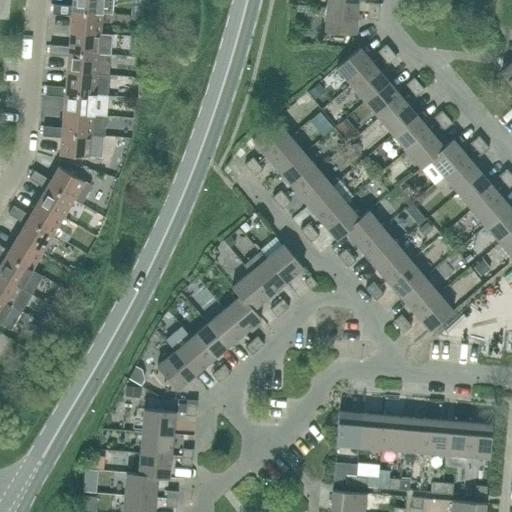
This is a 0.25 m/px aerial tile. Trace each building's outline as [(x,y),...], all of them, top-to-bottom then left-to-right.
[(102,13),(102,0),(72,0),(72,6),(62,5),(62,15),(71,15),(71,11),(102,13)] [(357,10),(357,0),(327,0),(326,8),(357,10)] [(379,12),(379,4),(369,3),(368,11),(379,12)] [(62,15),(62,5),(53,4),(52,14),(62,15)] [(306,6),(297,5),(295,5),(294,15),(305,16),(306,6)] [(355,33),(357,10),(326,8),(325,30),(355,33)] [(100,34),(102,13),(71,11),(71,15),(70,31),(100,34)] [(378,20),(379,12),(368,11),(368,19),(378,20)] [(315,40),(316,29),(297,28),(296,39),(315,40)] [(112,35),(100,34),(70,31),(68,46),(59,46),(58,55),(68,56),(68,51),(110,55),(112,35)] [(58,55),(59,46),(50,45),(49,55),(58,55)] [(383,57),(391,51),(386,45),(378,51),(383,57)] [(351,85),(374,65),(359,47),(336,67),(351,85)] [(109,75),(110,55),(68,51),(68,56),(66,72),(109,75)] [(388,63),(396,57),(391,51),(383,57),(388,63)] [(511,85),(511,62),(500,72),(511,85)] [(365,101),(388,81),(374,65),(351,85),(365,101)] [(107,95),(109,75),(66,72),(65,87),(56,86),(55,96),(64,97),(65,92),(95,94),(107,95)] [(411,90),(419,84),(414,77),(405,84),(411,90)] [(379,118),(402,98),(388,81),(365,101),(379,118)] [(416,97),(424,90),(419,84),(411,90),(416,97)] [(55,96),(56,86),(46,85),(45,95),(55,96)] [(93,115),(95,94),(65,92),(64,97),(63,112),(93,115)] [(393,134),(416,114),(402,98),(379,118),(393,134)] [(438,123),(447,117),(442,110),(433,117),(438,123)] [(91,135),(93,115),(63,112),(62,128),(52,127),(51,137),(61,137),(61,133),(91,135)] [(406,151),(430,131),(416,114),(393,134),(406,151)] [(443,129),(452,123),(447,117),(438,123),(443,129)] [(266,156),(290,136),(275,119),(252,139),(266,156)] [(51,137),(52,127),(43,126),(42,136),(51,137)] [(444,147),(443,147),(430,131),(406,151),(421,168),(430,160),(430,159),(444,147)] [(89,156),(91,135),(61,133),(61,137),(59,154),(89,156)] [(280,172),(303,153),(290,136),(266,156),(280,172)] [(476,149),(484,142),(479,136),(470,143),(476,149)] [(443,176),(467,156),(452,139),(443,147),(444,147),(430,159),(430,160),(443,176)] [(481,155),(489,148),(484,142),(476,149),(481,155)] [(294,189),(317,169),(303,153),(280,172),(294,189)] [(123,157),(115,156),(112,166),(120,169),(123,157)] [(457,192),(481,173),(467,156),(443,176),(457,192)] [(258,164),(257,163),(253,158),(245,165),(250,170),(258,164)] [(254,176),(263,169),(258,164),(250,170),(254,176)] [(89,184),(84,181),(58,166),(50,180),(42,175),(37,183),(45,188),(47,184),(74,200),(74,199),(81,203),(90,188),(89,184)] [(308,205),(331,186),(317,169),(294,189),(308,205)] [(503,182),(511,175),(507,169),(498,176),(503,182)] [(37,183),(42,175),(34,170),(29,179),(37,183)] [(471,209),(495,189),(481,173),(457,192),(471,209)] [(508,188),(511,184),(511,175),(503,182),(508,188)] [(63,217),(74,200),(47,184),(45,188),(37,202),(63,217)] [(322,222),(345,202),(331,186),(308,205),(322,222)] [(485,225),(509,206),(495,189),(471,209),(485,225)] [(277,203),(285,196),(280,190),(272,197),(277,203)] [(282,209),(290,202),(285,196),(277,203),(282,209)] [(53,235),(63,217),(37,202),(29,215),(21,210),(16,219),(24,223),(27,219),(53,235)] [(359,219),(359,218),(345,202),(322,222),(337,239),(346,231),(345,231),(359,219)] [(16,219),(21,210),(13,205),(8,214),(16,219)] [(499,242),(511,230),(511,209),(509,206),(485,225),(499,242)] [(359,247),(382,227),(368,210),(359,218),(359,219),(345,231),(346,231),(359,247)] [(42,252),(53,235),(27,219),(24,223),(16,237),(42,252)] [(305,236),(313,229),(308,223),(300,230),(305,236)] [(373,264),(396,244),(382,227),(359,247),(373,264)] [(310,242),(318,235),(313,229),(305,236),(310,242)] [(511,230),(499,242),(511,256),(511,230)] [(32,270),(42,252),(16,237),(8,250),(0,245),(0,256),(3,258),(6,254),(32,270)] [(287,280),(302,267),(283,244),(267,257),(287,280)] [(387,280),(410,260),(396,244),(373,264),(387,280)] [(342,261),(350,254),(345,249),(337,255),(342,261)] [(259,252),(243,265),(249,272),(269,296),(287,280),(267,257),(265,259),(259,252)] [(3,258),(0,263),(0,274),(22,287),(31,293),(32,293),(42,276),(34,271),(32,270),(6,254),(3,258)] [(347,267),(355,261),(350,254),(342,261),(347,267)] [(401,297),(424,277),(410,260),(387,280),(401,297)] [(252,309),(253,309),(269,296),(249,272),(231,287),(239,296),(240,295),(252,309)] [(0,298),(11,305),(21,310),(21,311),(31,295),(32,293),(31,293),(22,287),(0,274),(0,298)] [(310,289),(317,284),(310,275),(303,281),(310,289)] [(415,313),(438,293),(424,277),(401,297),(415,313)] [(370,294),(378,288),(373,281),(365,288),(370,294)] [(375,300),(383,294),(378,288),(370,294),(375,300)] [(429,330),(453,311),(438,293),(415,313),(429,330)] [(253,309),(252,309),(240,295),(239,296),(224,309),(243,333),(261,318),(253,309)] [(21,310),(11,305),(0,298),(0,322),(11,329),(21,311),(21,310)] [(283,312),(289,307),(282,299),(276,304),(283,312)] [(277,317),(283,312),(276,304),(270,309),(277,317)] [(227,347),(243,333),(224,309),(207,323),(227,347)] [(398,327),(406,320),(401,314),(393,321),(398,327)] [(403,333),(411,327),(406,320),(398,327),(403,333)] [(210,360),(227,347),(207,323),(191,337),(210,360)] [(258,349),(264,344),(257,336),(251,341),(258,349)] [(194,374),(210,360),(191,337),(174,351),(194,374)] [(252,355),(258,349),(251,341),(245,346),(252,355)] [(177,389),(194,374),(174,351),(157,366),(177,389)] [(225,377),(231,372),(224,364),(218,369),(225,377)] [(219,382),(225,377),(218,369),(212,374),(219,382)] [(196,409),(197,401),(186,400),(186,408),(196,409)] [(196,416),(196,409),(186,408),(185,416),(196,416)] [(172,434),(174,411),(143,409),(142,432),(172,434)] [(358,446),(361,413),(339,411),(336,444),(358,446)] [(380,448),(383,415),(361,413),(358,446),(380,448)] [(401,450),(404,417),(383,415),(380,448),(401,450)] [(423,452),(426,419),(404,417),(401,450),(423,452)] [(444,453),(447,421),(426,419),(423,452),(444,453)] [(466,455),(469,422),(447,421),(444,453),(466,455)] [(489,457),(491,424),(469,422),(466,455),(489,457)] [(170,456),(172,434),(142,432),(140,453),(170,456)] [(192,458),(193,450),(182,449),(182,457),(192,458)] [(168,478),(170,456),(140,453),(138,473),(138,475),(156,476),(156,477),(168,478)] [(192,465),(192,458),(182,457),(181,465),(192,465)] [(95,492),(97,470),(97,469),(86,469),(84,492),(95,492)] [(138,475),(138,473),(126,473),(124,495),(155,498),(156,477),(156,476),(138,475)] [(355,486),(356,475),(346,474),(345,485),(355,486)] [(356,475),(355,486),(366,487),(367,476),(356,475)] [(399,479),(391,478),(377,477),(377,488),(398,490),(399,479)] [(399,479),(398,490),(408,490),(408,480),(399,479)] [(442,483),(432,482),(420,481),(420,491),(441,493),(442,483)] [(442,483),(441,493),(452,494),(453,484),(442,483)] [(485,497),(486,486),(478,486),(477,496),(485,497)] [(363,511),(365,493),(332,490),(330,511),(363,511)] [(177,500),(177,492),(167,491),(166,499),(177,500)] [(153,511),(155,498),(124,495),(122,511),(153,511)] [(411,508),(421,509),(422,497),(412,497),(411,508)] [(176,507),(177,500),(166,499),(165,507),(176,507)] [(483,511),(485,503),(452,500),(450,511),(483,511)]
